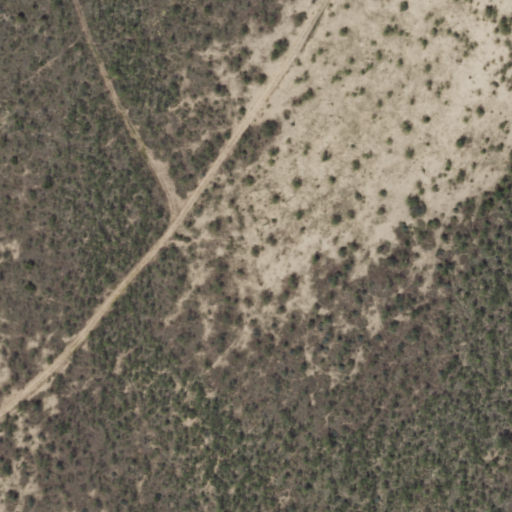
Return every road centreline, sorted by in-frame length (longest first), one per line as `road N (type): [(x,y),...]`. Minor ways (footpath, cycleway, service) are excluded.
road 1 (track): [(0,409),(80,338),(289,108),(326,0)]
road 2 (track): [(511,100),(289,108)]
